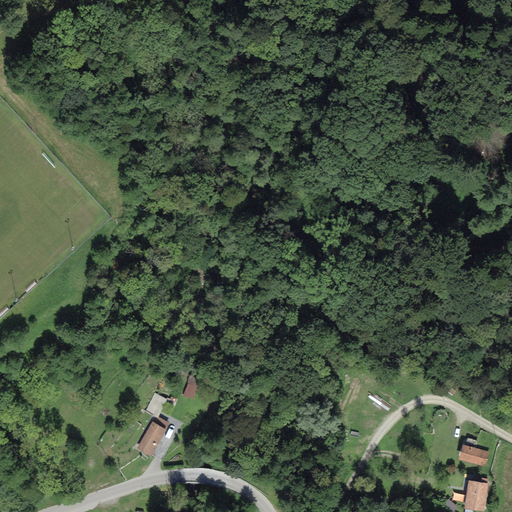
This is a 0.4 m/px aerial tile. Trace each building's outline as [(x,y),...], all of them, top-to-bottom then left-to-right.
[(190,383),(185,395),(192,399),(198,386),(190,383)] [(155,399),(148,411),(158,417),(165,404),(155,399)] [(168,425),(156,418),(138,449),(150,456),(168,425)] [(490,451),(462,442),(457,457),(485,466),(490,451)] [(488,482),(467,479),(463,506),(484,510),(488,482)]
